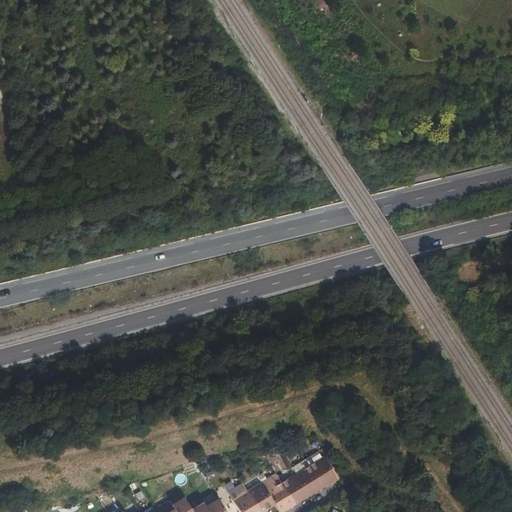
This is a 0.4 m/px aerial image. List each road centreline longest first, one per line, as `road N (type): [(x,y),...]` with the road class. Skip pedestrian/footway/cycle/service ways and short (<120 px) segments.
road 1 (trunk): [(0,358),(511,222)]
road 2 (trunk): [(511,175),(0,297)]
